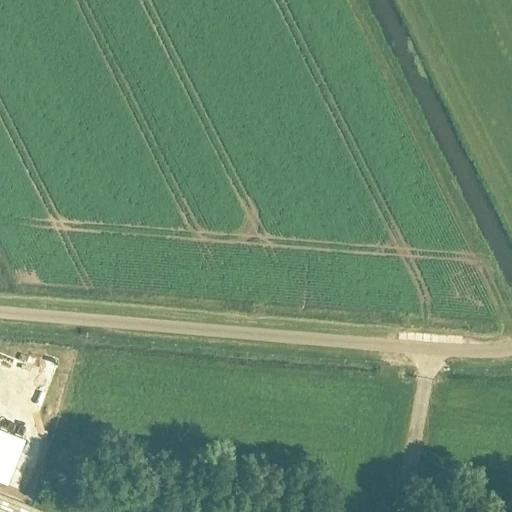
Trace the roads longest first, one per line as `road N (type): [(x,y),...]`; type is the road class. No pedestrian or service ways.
road 1 (unclassified): [(391,344),(0,312)]
road 2 (unclassified): [(391,344),(511,348)]
